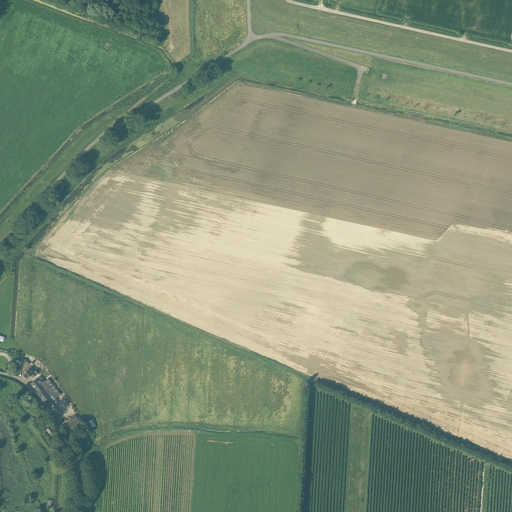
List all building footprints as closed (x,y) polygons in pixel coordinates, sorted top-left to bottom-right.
[(31,366),(22,375),(26,379),(31,375),(33,377),(38,373),(35,370),(36,369),(35,368),(34,369),(31,366)] [(56,400),(55,399),(60,394),(48,379),(44,382),(39,376),(31,383),(37,391),(36,392),(44,402),(48,407),(49,406),(57,416),(60,413),(59,412),(54,406),(52,403),(56,400)] [(63,423),(70,433),(71,434),(78,429),(83,426),(75,415),(70,418),(63,423)] [(87,422),(91,429),(96,426),(92,419),(87,422)] [(49,421),(48,421),(48,422),(49,423),(46,426),(47,428),(46,429),(51,436),(55,432),(54,431),(56,430),(49,421)]
